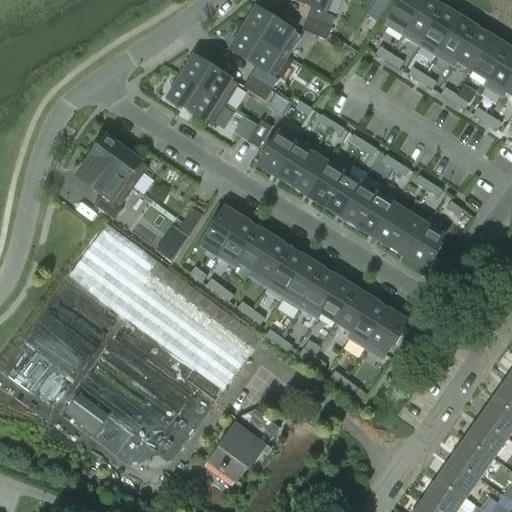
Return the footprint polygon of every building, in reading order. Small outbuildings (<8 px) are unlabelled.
[(288,0),(311,9),(307,20),(331,29),(335,18),(328,15),(333,0),(288,0)] [(378,23),(392,1),(390,0),(376,0),(366,16),(378,23)] [(408,31),(427,0),(403,0),(391,20),(407,30),(408,31)] [(427,0),(408,31),(407,30),(403,36),(421,48),(425,42),(424,41),(444,9),(430,0),(427,0)] [(424,41),(425,42),(439,51),(440,51),(461,19),(444,9),(424,41)] [(244,31),(289,59),(302,37),(258,10),(244,31)] [(440,51),(439,51),(436,57),(454,68),(458,62),(457,61),(477,29),(461,19),(440,51)] [(326,41),(331,29),(307,20),(302,32),(326,41)] [(493,39),(477,29),(457,61),(458,62),(473,72),(493,39)] [(289,59),(244,31),(231,52),(275,80),(289,59)] [(493,39),(473,72),(488,81),(489,82),(509,49),(493,39)] [(388,63),(392,56),(380,48),(376,56),(388,63)] [(511,81),(511,51),(509,49),(489,82),(488,81),(485,87),(503,99),(506,92),(511,81)] [(392,56),(388,63),(399,70),(404,63),(392,56)] [(182,79),(226,107),(239,86),(195,58),(182,79)] [(420,83),(425,76),(413,69),(408,76),(420,83)] [(425,76),(420,83),(432,91),(437,83),(425,76)] [(272,92),(250,78),(244,89),(265,102),(272,92)] [(226,107),(182,79),(169,100),(213,128),(226,107)] [(453,104),(457,96),(446,89),(441,96),(453,104)] [(457,96),(453,104),(465,111),(469,104),(457,96)] [(312,110),(300,103),(296,110),(308,117),(312,110)] [(485,124),(490,117),(478,109),(473,117),(485,124)] [(329,130),(333,123),(321,116),(317,123),(329,130)] [(490,117),(485,124),(497,132),(502,124),(490,117)] [(259,150),(272,128),(261,121),(257,129),(249,141),(248,143),(259,150)] [(333,123),(329,130),(340,138),(345,131),(333,123)] [(249,141),(257,129),(248,124),(241,136),(249,141)] [(277,178),(297,145),(280,135),(259,167),(277,178)] [(361,151),(366,144),(354,136),(349,143),(361,151)] [(92,158),(135,189),(149,169),(107,138),(92,158)] [(366,144),(361,151),(373,158),(378,151),(366,144)] [(277,178),(293,188),(313,155),(312,155),(297,145),(277,178)] [(316,149),(312,155),(313,155),(293,188),(309,198),(333,160),(316,149)] [(394,171),(398,164),(386,156),(382,164),(394,171)] [(135,189),(92,158),(78,178),(102,196),(95,206),(115,221),(123,210),(120,208),(135,189)] [(309,198),(325,208),(346,176),(350,170),(333,160),(309,198)] [(398,164),(394,171),(406,179),(410,171),(398,164)] [(362,186),(346,176),(325,208),(342,218),(362,186)] [(426,191),(431,184),(419,177),(414,184),(426,191)] [(431,184),(426,191),(438,199),(443,192),(431,184)] [(362,186),(342,218),(358,228),(378,196),(362,186)] [(358,228),(374,239),(394,206),(378,196),(358,228)] [(451,203),(446,210),(458,218),(463,211),(451,203)] [(394,206),(374,239),(391,249),(411,216),(394,206)] [(190,238),(203,216),(192,209),(179,231),(190,238)] [(219,259),(243,220),(226,210),(202,248),(219,259)] [(391,249),(407,259),(427,227),(426,226),(411,216),(391,249)] [(243,220),(219,259),(236,269),(240,263),(239,263),(259,230),(243,220)] [(430,220),(426,226),(427,227),(407,259),(430,273),(436,265),(433,263),(442,248),(439,246),(448,231),(430,220)] [(107,226),(69,278),(193,370),(223,392),(262,341),(107,226)] [(255,273),(275,240),(259,230),(239,263),(240,263),(255,272),(255,273)] [(255,273),(255,272),(251,278),(268,289),(292,251),(275,240),(255,273)] [(284,299),(308,261),(292,251),(268,289),(284,299)] [(301,309),(324,271),(308,261),(284,299),(301,309)] [(197,269),(192,276),(202,284),(207,277),(197,269)] [(324,271),(301,309),(318,320),(321,314),(321,313),(341,281),(324,271)] [(218,295),(223,289),(212,280),(207,287),(218,295)] [(321,313),(321,314),(337,324),(357,291),(341,281),(321,313)] [(234,297),(223,289),(218,295),(229,304),(234,297)] [(357,291),(337,324),(352,333),(353,334),(373,301),(357,291)] [(353,334),(352,333),(349,339),(366,350),(390,311),(373,301),(353,334)] [(249,318),(254,312),(243,303),(238,310),(249,318)] [(390,311),(366,350),(383,361),(392,346),(395,348),(404,333),(401,331),(407,322),(390,311)] [(265,320),(254,312),(249,318),(260,327),(265,320)] [(277,346),(282,339),(271,331),(266,338),(277,346)] [(282,339),(277,346),(288,355),(293,348),(282,339)] [(8,368),(43,405),(68,381),(33,344),(8,368)] [(311,364),(316,358),(304,349),(299,356),(311,364)] [(327,366),(316,358),(311,364),(322,373),(327,366)] [(341,387),(347,381),(335,372),(330,379),(341,387)] [(511,382),(509,380),(494,400),(511,412),(511,382)] [(358,389),(347,381),(341,387),(353,396),(358,389)] [(109,416),(80,395),(65,414),(95,436),(109,416)] [(511,412),(494,400),(480,421),(508,440),(511,434),(511,412)] [(255,463),(280,429),(257,412),(244,430),(236,424),(208,461),(235,481),(251,460),(255,463)] [(480,421),(466,441),(494,460),(508,440),(480,421)] [(466,441),(452,461),(480,481),(494,460),(466,441)] [(452,461),(438,481),(465,501),(480,481),(452,461)] [(438,481),(423,502),(438,511),(457,511),(465,501),(438,481)] [(511,483),(503,497),(511,503),(511,483)] [(438,511),(423,502),(416,511),(438,511)]
